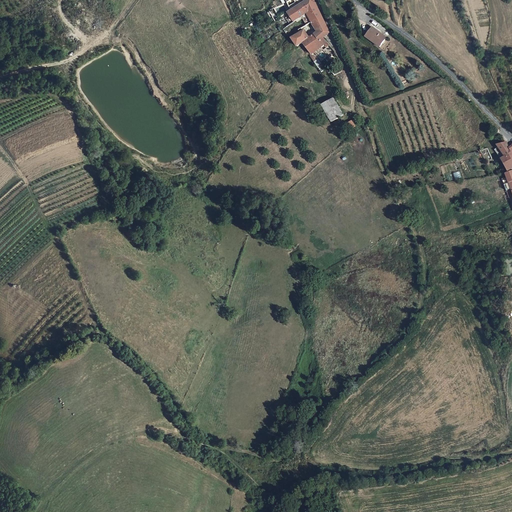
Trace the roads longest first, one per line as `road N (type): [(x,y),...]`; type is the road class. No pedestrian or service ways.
road 1 (track): [(341,54),(418,240),(421,310),(281,459),(218,449),(272,495),(325,477),(511,452)]
road 2 (track): [(218,449),(97,328),(0,144)]
road 3 (unclassified): [(511,134),(431,54),(355,0)]
road 4 (track): [(0,76),(79,56),(61,0)]
